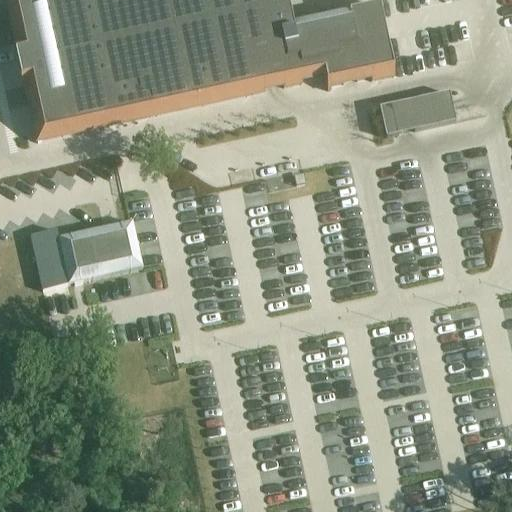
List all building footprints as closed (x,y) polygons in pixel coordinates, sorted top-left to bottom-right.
[(378,8),(359,12),(272,31),(264,0),(4,0),(27,103),(31,103),(36,126),(32,127),(36,142),(228,101),(227,99),(263,91),(263,94),(281,90),(281,87),(304,82),(307,97),(310,96),(310,93),(350,85),(351,88),(393,79),(378,8)] [(443,46),(453,89),(482,100),(488,101),(508,95),(511,86),(511,80),(509,79),(511,50),(511,32),(511,27),(503,24),(502,36),(477,27),(470,26),(473,18),(490,14),(467,12),(471,0),(401,0),(407,24),(435,35),(438,35),(444,20),(439,18),(455,13),(443,46)] [(428,155),(424,132),(456,125),(449,95),(379,110),(385,140),(415,134),(420,157),(428,155)] [(245,101),(217,107),(221,125),(249,118),(245,101)] [(142,269),(131,222),(57,238),(67,285),(142,269)] [(407,410),(390,413),(396,443),(413,440),(407,410)]
